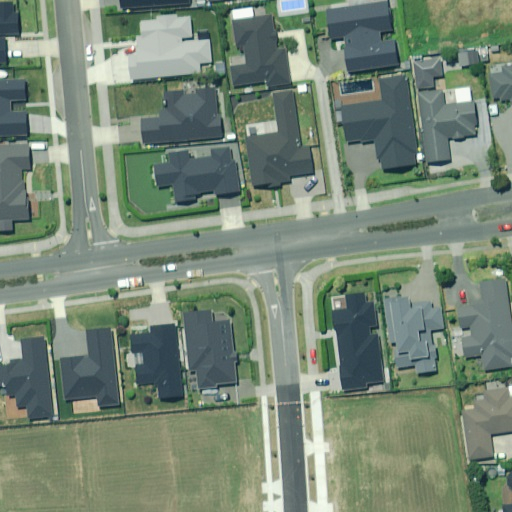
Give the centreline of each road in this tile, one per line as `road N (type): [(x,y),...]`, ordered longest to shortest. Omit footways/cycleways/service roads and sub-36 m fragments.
road 1 (residential): [(93,258),(67,0)]
road 2 (residential): [(274,256),(294,511)]
road 3 (tertiary): [(272,233),(511,192)]
road 4 (tertiary): [(511,227),(274,256)]
road 5 (tertiary): [(93,258),(272,233)]
road 6 (tertiary): [(274,256),(96,281)]
